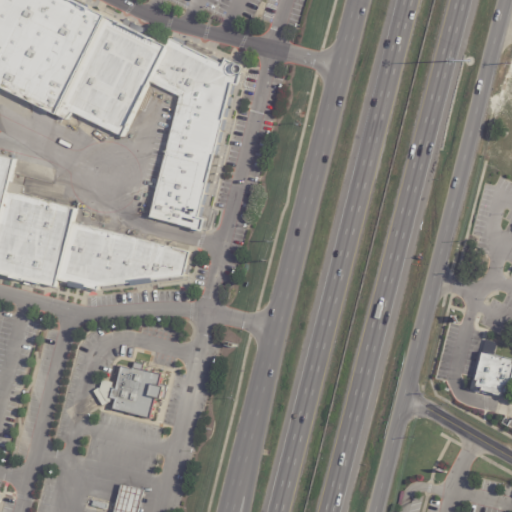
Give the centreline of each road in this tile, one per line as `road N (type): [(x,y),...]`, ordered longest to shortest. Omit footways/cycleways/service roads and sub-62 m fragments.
road 1 (secondary): [(374,511),(511,0)]
road 2 (motorway): [(325,511),(456,0)]
road 3 (motorway): [(404,0),(275,511)]
road 4 (secondary): [(362,0),(265,364)]
road 5 (secondary): [(265,364),(226,511)]
road 6 (motorway): [(265,364),(242,511)]
road 7 (tertiary): [(405,404),(511,460)]
